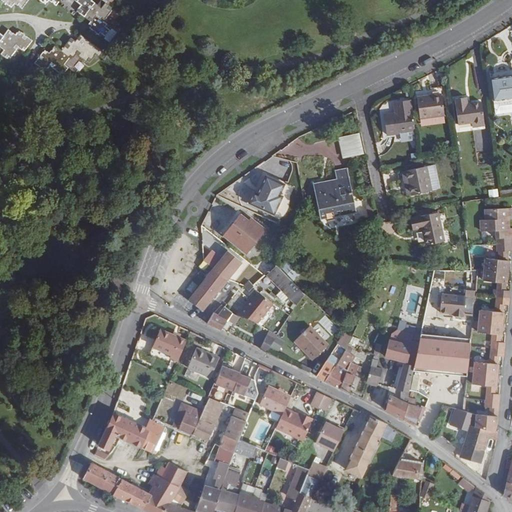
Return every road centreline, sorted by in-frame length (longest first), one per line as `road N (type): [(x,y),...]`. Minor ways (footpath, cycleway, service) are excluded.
road 1 (tertiary): [(509,0),(226,152),(174,207),(139,298)]
road 2 (residential): [(139,298),(403,425),(491,492)]
road 3 (residential): [(491,492),(511,327)]
road 4 (tertiary): [(139,298),(82,452)]
road 5 (unknown): [(367,78),(366,131),(381,213)]
